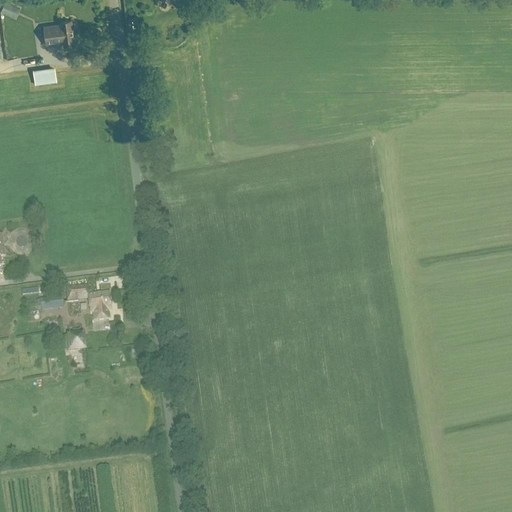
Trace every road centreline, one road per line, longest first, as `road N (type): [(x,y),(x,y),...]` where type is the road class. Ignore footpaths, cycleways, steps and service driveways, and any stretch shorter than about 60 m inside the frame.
road 1 (unclassified): [(178,511),(112,0)]
road 2 (track): [(10,475),(171,453)]
